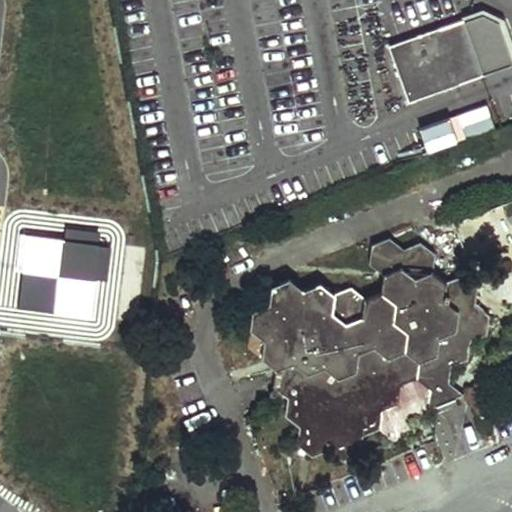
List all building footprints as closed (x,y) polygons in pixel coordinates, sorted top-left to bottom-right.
[(485,76),(468,22),(392,45),(411,101),(485,76)] [(2,306),(95,322),(109,244),(15,229),(2,306)] [(264,301),(248,308),(246,327),(259,337),(257,355),(272,367),(270,384),(284,394),(282,412),(296,423),(294,441),(308,451),(323,445),(340,456),(355,450),(357,431),(373,424),(375,405),(391,399),(393,381),(412,373),(425,384),(434,380),(442,377),(443,360),(460,354),(462,335),(477,329),(479,313),(465,301),(467,283),(452,271),(436,278),(424,268),(425,249),(409,237),(393,244),(382,235),(364,242),(363,258),(378,270),(376,288),(358,296),(344,284),(326,291),(313,280),(296,287),(281,276),(265,284),(264,301)] [(511,345),(492,354),(503,379),(511,375),(511,345)] [(434,380),(425,384),(419,401),(439,393),(455,387),(442,377),(434,380)]
